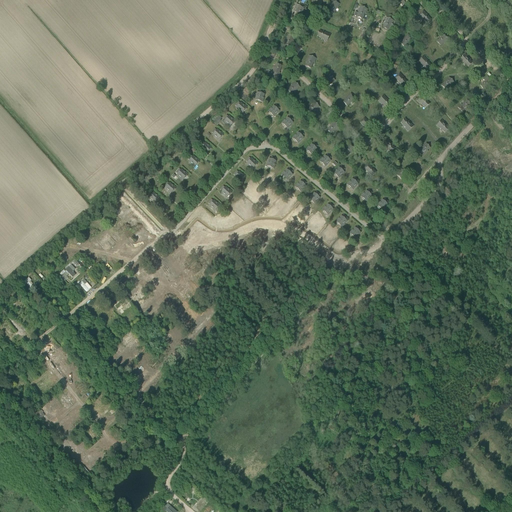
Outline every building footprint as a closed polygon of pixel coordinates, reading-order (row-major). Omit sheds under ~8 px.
[(328,12),(333,14),(334,14),(337,8),(339,4),(332,1),(329,8),(330,8),(328,12)] [(296,4),(293,11),(296,13),(295,16),(296,16),(301,18),(302,14),(303,15),(306,7),(301,5),(300,5),(299,6),(296,4)] [(356,17),(362,19),(365,13),(366,14),(367,10),(360,6),(357,13),(355,12),(354,16),(357,17),(356,17)] [(431,20),(428,17),(429,16),(423,11),(418,15),(426,24),(431,20)] [(386,17),(383,24),(384,25),(382,28),(388,31),(390,24),(391,25),(393,21),(386,17)] [(317,36),(323,39),(323,40),(327,42),(330,34),(323,31),(323,32),(319,31),(317,36)] [(285,41),(285,42),(284,45),(290,47),(292,41),(293,42),(295,37),(287,34),(285,41)] [(400,43),(404,48),(413,39),(408,34),(402,40),(403,41),(400,43)] [(437,42),(441,46),(444,43),(444,44),(450,39),(445,34),(437,42)] [(464,63),(468,67),(473,63),(470,61),(471,60),(465,54),(460,60),(463,63),(464,63)] [(306,63),(305,67),(310,69),(315,58),(309,56),(306,63)] [(431,65),(428,63),(429,62),(424,56),(418,62),(421,65),(422,65),(427,70),(431,65)] [(275,67),(274,67),(271,75),(278,78),(280,73),(279,73),(282,66),(276,64),(275,67)] [(394,78),(403,86),(407,82),(404,79),(405,79),(399,73),(394,78)] [(322,84),(326,88),(331,83),(332,84),(335,81),(329,75),(324,80),(325,81),(322,84)] [(444,83),(441,86),(445,90),(450,86),(451,86),(454,83),(449,77),(443,83),(444,83)] [(480,86),(484,90),(487,87),(487,88),(493,83),(487,77),(484,80),(485,81),(480,86)] [(287,91),(291,95),(294,92),(294,93),(300,87),(294,82),(291,85),(292,86),(287,91)] [(258,102),(261,103),(261,102),(262,103),(264,98),(263,98),(264,95),(263,95),(264,92),(259,91),(259,93),(257,93),(255,98),(257,98),(256,101),(258,101),(258,102)] [(343,102),(347,107),(356,98),(351,93),(345,99),(346,99),(343,102)] [(420,104),(425,108),(429,104),(427,102),(428,101),(422,95),(416,101),(420,104)] [(381,105),(382,104),(387,109),(391,105),(388,102),(389,101),(384,96),(378,101),(381,105)] [(458,108),(463,114),(469,108),(468,107),(470,105),(466,100),(462,105),(461,104),(458,108)] [(240,112),(241,111),(242,113),(244,111),(244,112),(246,109),(247,108),(243,105),(240,103),(240,104),(238,102),(235,106),(237,107),(236,108),(240,112)] [(314,113),(320,107),(314,102),(306,110),(311,115),(313,112),(314,113)] [(279,111),(278,110),(279,108),(275,105),(274,107),(273,106),(271,109),(268,112),(269,113),(268,113),(271,115),(273,116),(274,114),(275,115),(279,111)] [(219,116),(213,122),(217,126),(220,121),(219,120),(221,118),(219,116)] [(228,125),(229,124),(231,126),(232,125),(234,123),(234,122),(235,121),(232,118),(231,119),(228,117),(226,116),(223,119),(225,121),(224,122),(228,125)] [(293,120),(289,117),(288,119),(287,118),(285,121),(284,120),(281,124),(282,125),(284,127),(285,126),(286,128),(288,126),(289,127),(292,123),(291,122),(293,120)] [(370,123),(364,117),(359,122),(368,131),(372,127),(369,124),(370,123)] [(404,129),(408,132),(413,126),(408,121),(407,122),(405,119),(400,123),(405,128),(404,129)] [(439,129),(440,128),(444,133),(449,129),(446,126),(447,125),(442,120),(436,126),(439,129)] [(334,132),(339,127),(334,121),(330,125),(331,125),(326,130),(330,134),(333,132),(334,132)] [(216,139),(217,138),(219,139),(220,138),(221,138),(223,136),(222,136),(223,135),(220,132),(219,132),(217,130),(216,131),(215,129),(211,133),(213,134),(212,135),(216,139)] [(295,142),(295,141),(297,143),(299,141),(300,142),(303,138),(302,137),(303,135),(300,132),(298,134),(298,133),(296,136),(295,135),(292,139),(293,140),(295,142)] [(385,149),(386,148),(390,153),(395,149),(392,146),(393,145),(387,140),(382,145),(385,149)] [(204,152),(205,151),(207,153),(208,151),(209,152),(211,150),(210,149),(211,148),(208,145),(207,146),(205,143),(204,144),(203,142),(199,146),(201,148),(200,149),(204,152)] [(312,152),(313,153),(317,149),(316,148),(317,147),(313,143),(312,145),(311,145),(309,147),(306,150),(307,151),(306,152),(309,154),(309,153),(310,154),(312,152)] [(342,152),(347,157),(349,154),(350,154),(356,149),(351,144),(342,152)] [(430,148),(426,144),(421,148),(420,148),(417,151),(422,157),(428,151),(427,151),(430,148)] [(322,165),(323,165),(324,166),(326,164),(327,165),(330,161),(329,160),(331,158),(327,155),(325,157),(325,156),(323,159),(322,158),(319,162),(320,163),(322,165)] [(192,166),(193,164),(195,166),(196,165),(197,165),(199,163),(198,162),(199,161),(196,158),(195,159),(193,157),(192,157),(191,156),(187,159),(189,161),(188,162),(192,166)] [(267,167),(269,167),(269,168),(272,169),(272,168),(273,169),(275,165),(274,165),(275,161),(276,159),(271,157),(270,159),(269,159),(267,164),(268,164),(267,167)] [(250,168),(251,166),(253,168),(254,167),(255,167),(257,165),(256,165),(257,164),(254,161),(253,161),(251,159),(250,159),(249,158),(245,161),(247,163),(246,164),(250,168)] [(363,168),(372,177),(376,173),(373,170),(374,169),(368,163),(363,168)] [(333,173),(334,174),(334,175),(336,177),(336,176),(338,178),(339,176),(341,177),(344,173),(343,172),(344,170),(341,167),(339,168),(336,171),(336,170),(333,173)] [(402,170),(396,175),(402,181),(405,177),(409,172),(405,168),(402,170)] [(176,175),(180,179),(181,178),(183,180),(184,178),(185,178),(187,176),(186,176),(187,175),(184,172),(181,170),(181,171),(179,169),(176,173),(177,174),(176,175)] [(284,172),(281,176),(282,177),(284,179),(284,178),(286,180),(287,178),(289,179),(292,175),(291,174),(292,172),(289,169),(287,171),(287,170),(284,173),(284,172)] [(239,180),(241,182),(242,180),(243,181),(245,178),(244,178),(245,177),(242,174),(241,175),(239,172),(238,173),(236,171),(233,175),(235,176),(234,178),(238,181),(239,180)] [(348,186),(347,186),(349,188),(350,188),(351,189),(353,187),(354,188),(358,184),(356,183),(358,181),(354,178),(353,180),(352,180),(350,182),(349,182),(346,185),(348,186)] [(295,187),(296,188),(295,189),(298,191),(298,190),(299,191),(301,189),(302,190),(306,186),(305,185),(306,184),(302,180),(301,182),(300,182),(298,184),(297,184),(295,187)] [(168,192),(169,191),(171,193),(173,191),(173,192),(175,190),(174,189),(175,188),(172,185),(172,186),(169,183),(169,184),(167,182),(164,186),(165,188),(164,189),(168,192)] [(225,195),(227,197),(229,195),(229,196),(231,194),(231,193),(232,192),(228,189),(228,190),(225,187),(225,188),(223,186),(220,190),(221,192),(220,193),(224,196),(225,195)] [(372,193),(368,190),(367,192),(366,191),(364,194),(363,194),(360,197),(362,198),(361,198),(363,200),(364,200),(365,201),(367,199),(368,200),(372,196),(370,195),(372,193)] [(152,202),(153,201),(155,202),(156,201),(157,201),(159,199),(158,199),(159,198),(156,195),(153,193),(153,194),(151,192),(148,196),(149,197),(148,198),(152,202)] [(308,199),(309,200),(311,202),(312,202),(313,203),(315,201),(316,202),(319,198),(318,197),(320,195),(316,192),(314,194),(314,193),(312,196),(311,195),(308,199)] [(118,205),(124,197),(120,193),(113,202),(118,205)] [(378,207),(377,207),(379,209),(380,209),(381,210),(383,208),(384,209),(388,205),(386,204),(388,202),(384,199),(383,201),(382,200),(380,203),(379,202),(376,206),(378,207)] [(213,210),(214,209),(215,210),(217,209),(219,207),(220,205),(216,203),(213,201),(211,200),(208,203),(210,205),(209,206),(213,210)] [(325,207),(322,210),(323,211),(322,212),(325,214),(325,213),(327,215),(328,213),(329,214),(333,210),(332,209),(333,207),(330,204),(328,205),(325,207)] [(138,214),(138,215),(140,215),(141,212),(144,212),(145,208),(138,206),(136,213),(138,214)] [(335,222),(337,223),(336,223),(338,225),(339,225),(340,226),(342,224),(343,225),(347,221),(345,220),(347,218),(343,215),(342,217),(341,217),(339,219),(338,219),(335,222)] [(356,236),(357,237),(360,233),(359,232),(361,230),(357,227),(355,229),(355,228),(353,231),(352,230),(349,234),(350,235),(352,237),(354,238),(356,236)] [(139,245),(142,243),(136,235),(133,237),(139,245)] [(97,259),(101,256),(95,247),(91,250),(97,259)] [(62,255),(64,253),(62,250),(57,255),(64,261),(66,259),(62,255)] [(158,271),(163,276),(171,267),(161,258),(159,260),(164,265),(158,271)] [(65,276),(69,274),(71,278),(74,276),(72,271),(74,270),(71,264),(64,268),(65,271),(63,273),(65,276)] [(118,284),(122,289),(131,281),(127,276),(118,284)] [(28,277),(23,281),(32,290),(37,286),(28,277)] [(85,293),(91,288),(83,279),(78,284),(85,293)] [(172,310),(178,305),(173,300),(168,305),(172,310)] [(48,340),(42,345),(46,350),(52,345),(48,340)] [(51,357),(57,364),(63,359),(57,352),(51,357)] [(13,380),(21,389),(26,384),(18,375),(13,380)] [(77,389),(85,382),(82,379),(74,386),(77,389)] [(100,419),(107,412),(102,407),(95,413),(100,419)] [(85,429),(82,432),(90,442),(93,439),(85,429)] [(68,442),(70,445),(68,447),(76,457),(82,453),(71,440),(68,442)] [(200,498),(195,504),(197,506),(195,508),(199,511),(206,503),(200,498)]
